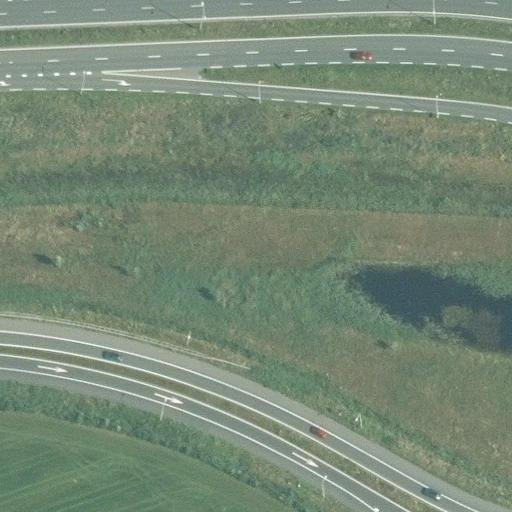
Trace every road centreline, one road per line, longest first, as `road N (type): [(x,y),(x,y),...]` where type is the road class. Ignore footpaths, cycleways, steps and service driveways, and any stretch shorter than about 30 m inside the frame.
road 1 (motorway): [(462,511),(229,392),(99,352),(0,337)]
road 2 (primary): [(85,65),(203,89),(511,118)]
road 3 (primary): [(85,65),(386,51),(511,60)]
road 4 (motorway): [(0,362),(187,406),(272,443),(390,511)]
road 5 (primary): [(335,0),(0,15)]
